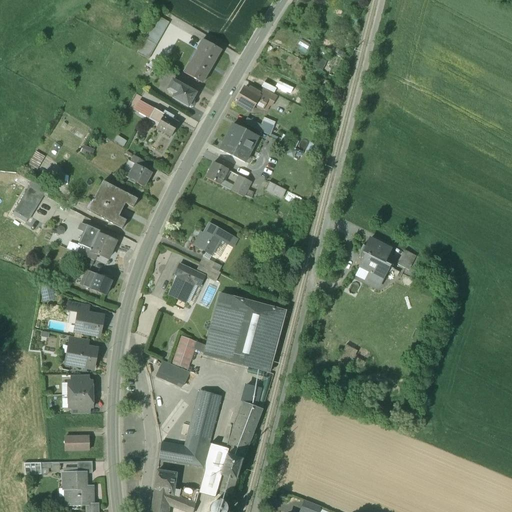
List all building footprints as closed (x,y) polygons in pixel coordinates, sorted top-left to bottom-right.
[(169,23),(156,15),(143,38),(145,39),(156,46),(169,23)] [(156,46),(145,39),(137,53),(148,60),(156,46)] [(220,51),(202,40),(197,50),(198,50),(189,65),(188,64),(183,73),(201,84),(220,51)] [(180,84),(173,80),(167,89),(174,94),(180,84)] [(195,93),(180,84),(174,94),(172,98),(189,108),(191,106),(193,107),(195,103),(193,102),(195,98),(192,97),(195,93)] [(258,97),(244,88),(235,103),(251,112),(255,105),(259,97),(258,97)] [(277,97),(263,89),(260,94),(268,99),(266,103),(270,105),(270,106),(271,107),(277,97)] [(268,99),(260,94),(258,97),(259,97),(255,105),(262,109),(266,103),(268,99)] [(139,101),(134,111),(140,114),(145,104),(139,101)] [(154,109),(145,104),(140,114),(149,119),(154,109)] [(154,109),(149,119),(158,125),(164,115),(163,114),(154,109)] [(170,118),(164,115),(158,125),(156,129),(171,137),(179,123),(170,118)] [(243,123),(270,136),(274,123),(265,118),(261,125),(246,118),(243,123)] [(257,137),(232,124),(219,151),(244,164),(257,137)] [(304,155),(311,158),(316,145),(309,142),(304,155)] [(293,158),(296,151),(289,148),(286,155),(293,158)] [(36,152),(25,170),(34,175),(45,157),(36,152)] [(144,162),(134,156),(130,162),(136,165),(141,167),(144,162)] [(228,170),(214,163),(206,179),(220,185),(228,170)] [(141,167),(136,165),(128,177),(136,182),(135,183),(143,187),(151,174),(141,167)] [(250,182),(239,177),(232,192),(243,197),(250,182)] [(137,200),(103,182),(102,183),(103,183),(99,190),(98,190),(99,190),(93,200),(93,201),(88,211),(91,213),(91,214),(122,229),(126,221),(117,216),(119,213),(120,213),(123,208),(122,207),(124,203),(133,208),(137,200)] [(285,190),(269,182),(265,190),(281,199),(285,190)] [(29,187),(14,212),(27,220),(42,195),(29,187)] [(210,223),(202,237),(199,236),(194,245),(211,255),(220,240),(225,243),(229,235),(210,223)] [(81,246),(91,250),(98,234),(99,231),(86,226),(78,244),(81,246)] [(116,241),(98,234),(91,250),(90,252),(96,255),(99,256),(99,255),(108,259),(116,241)] [(229,235),(225,243),(234,247),(237,240),(229,235)] [(391,250),(370,240),(366,247),(363,253),(366,255),(364,259),(359,267),(370,273),(382,279),(385,275),(389,267),(389,265),(385,263),(391,250)] [(91,250),(81,246),(78,254),(94,261),(96,255),(90,252),(91,250)] [(416,256),(404,251),(397,265),(409,270),(416,256)] [(94,261),(78,254),(75,260),(91,267),(94,261)] [(221,267),(203,257),(200,263),(219,272),(221,267)] [(219,272),(200,263),(196,272),(205,276),(204,277),(215,282),(220,273),(219,272)] [(196,272),(179,264),(174,275),(177,277),(168,295),(178,300),(180,296),(187,299),(194,285),(199,287),(204,277),(205,276),(196,272)] [(389,267),(385,275),(386,276),(387,275),(392,270),(393,270),(393,269),(389,267)] [(382,279),(370,273),(366,280),(366,281),(367,281),(378,286),(379,283),(380,283),(382,279)] [(112,281),(97,274),(92,284),(90,289),(105,296),(112,281)] [(284,312),(220,294),(206,346),(204,353),(203,355),(268,373),(284,312)] [(89,306),(68,302),(67,311),(78,314),(78,313),(87,314),(89,306)] [(87,314),(78,313),(78,314),(75,332),(99,336),(103,317),(87,314)] [(88,340),(70,337),(68,346),(71,346),(71,345),(87,348),(88,340)] [(194,350),(196,343),(181,337),(171,364),(187,370),(194,350)] [(206,346),(196,343),(194,350),(204,353),(206,346)] [(87,348),(71,345),(71,346),(69,356),(71,357),(70,365),(93,369),(97,350),(87,348)] [(339,362),(361,372),(365,362),(353,357),(356,351),(346,346),(339,362)] [(196,376),(162,362),(155,377),(189,392),(196,376)] [(264,378),(256,407),(257,408),(259,408),(260,409),(262,408),(270,379),(269,378),(267,378),(266,377),(264,378)] [(71,382),(70,383),(68,383),(68,395),(92,395),(92,382),(71,382)] [(259,393),(248,389),(243,403),(254,407),(259,393)] [(220,397),(201,392),(187,448),(183,463),(202,467),(208,444),(220,397)] [(92,395),(68,395),(68,408),(72,408),(89,408),(92,408),(92,395)] [(254,407),(243,403),(226,449),(226,450),(228,450),(244,457),(262,410),(254,407)] [(89,437),(64,438),(65,451),(89,450),(89,437)] [(170,445),(161,444),(158,459),(167,461),(170,445)] [(226,449),(208,444),(202,467),(204,469),(198,491),(199,491),(198,494),(214,498),(217,491),(216,490),(226,456),(228,450),(226,450),(226,449)] [(187,448),(170,445),(167,461),(183,463),(187,448)] [(244,457),(228,450),(226,456),(241,460),(244,457)] [(241,460),(226,456),(216,490),(217,491),(231,495),(241,460)] [(92,462),(77,463),(77,473),(86,473),(86,474),(92,474),(92,462)] [(25,475),(48,474),(48,464),(25,464),(25,475)] [(176,474),(157,471),(155,489),(172,496),(173,490),(176,474)] [(77,473),(63,474),(63,490),(67,490),(68,506),(86,505),(93,505),(92,490),(86,490),(86,474),(86,473),(77,473)] [(172,496),(155,489),(151,511),(167,511),(169,505),(172,496)] [(198,491),(184,489),(184,492),(173,490),(172,496),(169,505),(185,511),(193,511),(198,494),(199,491),(198,491)] [(317,511),(320,507),(305,501),(300,511),(317,511)] [(225,511),(226,510),(226,507),(224,504),(221,502),(218,502),(215,502),(212,504),(210,507),(210,510),(210,511),(225,511)]
